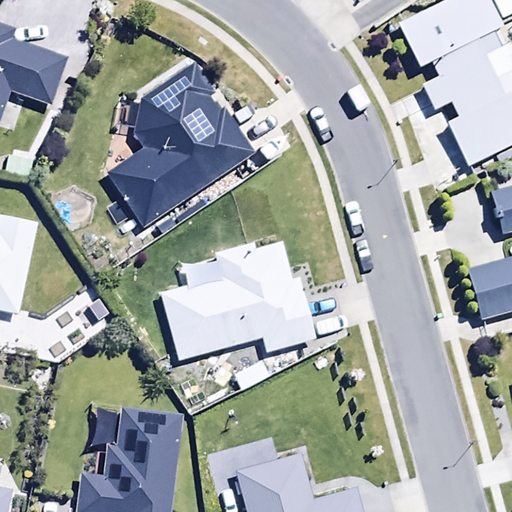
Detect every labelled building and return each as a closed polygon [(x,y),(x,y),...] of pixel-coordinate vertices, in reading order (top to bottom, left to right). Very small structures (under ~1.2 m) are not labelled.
[(485,0),(466,0),(398,31),(418,79),(433,72),(441,88),(425,95),(437,121),(454,114),(460,128),(448,133),(466,171),(511,149),(511,95),(505,99),(481,46),(502,36),(485,0)] [(501,26),(511,21),(511,2),(511,0),(494,0),(490,2),(501,26)] [(15,38),(0,33),(0,132),(10,136),(19,107),(51,118),(67,67),(12,49),(15,38)] [(105,182),(141,235),(251,161),(194,74),(141,109),(133,145),(142,158),(105,182)] [(511,197),(491,204),(502,241),(511,238),(511,267),(468,280),(482,329),(511,319),(511,197)] [(0,321),(19,325),(36,233),(0,226),(0,321)] [(220,285),(160,302),(178,370),(262,348),(266,361),(314,348),(298,287),(291,289),(281,251),(254,258),(253,252),(214,263),(220,285)] [(172,511),(181,426),(122,420),(118,454),(106,453),(103,486),(80,484),(77,511),(172,511)] [(358,511),(355,499),(312,511),(299,463),(235,481),(244,511),(358,511)] [(0,511),(8,511),(10,501),(0,498),(0,511)]
